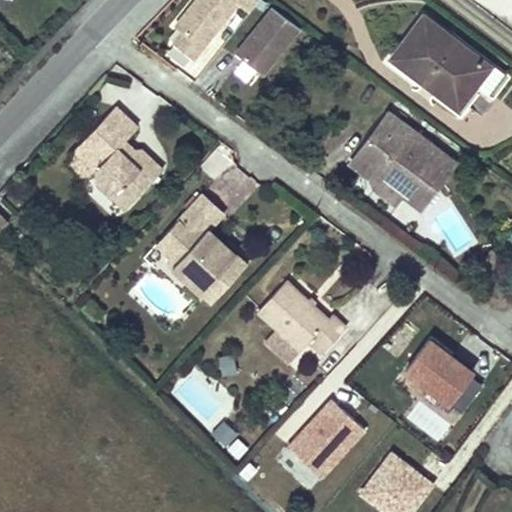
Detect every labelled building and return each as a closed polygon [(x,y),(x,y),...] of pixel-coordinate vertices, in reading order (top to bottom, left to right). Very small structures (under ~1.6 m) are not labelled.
[(258,0),(201,0),(183,20),(190,26),(185,32),(202,48),(241,5),(249,13),(258,0)] [(300,27),(273,7),(245,43),(253,48),(244,59),(265,74),(300,27)] [(504,76),(423,16),(391,57),(458,107),(475,83),(491,95),(504,76)] [(190,26),(183,20),(178,26),(185,32),(190,26)] [(202,48),(185,32),(175,43),(193,59),(202,48)] [(253,48),(245,43),(237,54),(244,59),(253,48)] [(141,149),(135,150),(128,158),(117,148),(125,140),(137,127),(115,106),(74,150),(76,151),(70,157),(70,167),(81,176),(90,176),(96,170),(103,177),(98,183),(113,198),(122,188),(134,200),(163,170),(141,149)] [(350,162),(370,176),(377,175),(386,162),(411,180),(401,193),(402,194),(421,208),(455,162),(387,112),(350,162)] [(306,152),(314,141),(302,132),(293,144),(306,152)] [(125,140),(117,148),(128,158),(135,150),(125,140)] [(219,146),(200,167),(215,180),(234,159),(219,146)] [(411,180),(386,162),(377,175),(370,176),(374,187),(395,203),(402,194),(401,193),(411,180)] [(134,200),(122,188),(113,198),(125,209),(134,200)] [(247,264),(215,235),(211,240),(204,234),(209,229),(224,212),(203,193),(166,233),(178,244),(169,253),(170,264),(212,303),(247,264)] [(209,229),(204,234),(211,240),(215,235),(209,229)] [(178,244),(166,233),(157,242),(169,253),(178,244)] [(331,306),(376,267),(359,247),(314,286),(331,306)] [(328,318),(286,280),(257,311),(300,351),(308,341),(321,354),(347,326),(333,314),(328,318)] [(102,311),(91,300),(83,309),(94,320),(102,311)] [(432,339),(406,373),(448,405),(474,370),(432,339)] [(218,356),(223,375),(236,371),(231,353),(218,356)] [(213,430),(238,404),(197,364),(172,390),(213,430)] [(467,382),(453,401),(462,407),(476,389),(467,382)] [(332,399),(290,443),(323,473),(364,430),(332,399)] [(435,444),(450,425),(419,400),(404,419),(435,444)] [(236,434),(223,421),(212,432),(225,445),(236,434)] [(393,452),(361,493),(385,511),(411,511),(434,483),(393,452)]
